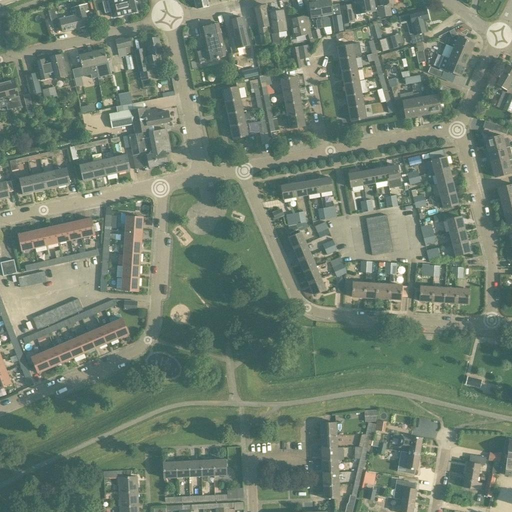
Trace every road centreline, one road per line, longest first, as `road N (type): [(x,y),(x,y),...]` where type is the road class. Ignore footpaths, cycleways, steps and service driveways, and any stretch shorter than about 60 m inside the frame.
road 1 (residential): [(485,320),(312,311),(295,299),(242,168)]
road 2 (residential): [(161,183),(148,339),(0,406)]
road 3 (residential): [(485,320),(490,254),(460,131)]
road 4 (residential): [(0,63),(169,20)]
road 5 (residential): [(0,224),(161,183)]
road 6 (residential): [(200,171),(169,20)]
road 7 (residential): [(324,152),(460,131)]
